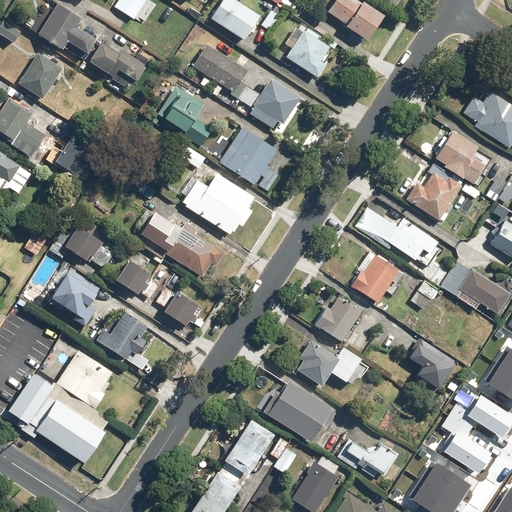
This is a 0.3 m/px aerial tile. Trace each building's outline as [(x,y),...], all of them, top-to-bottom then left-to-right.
[(119,0),(115,6),(134,18),(145,0),(119,0)] [(158,4),(151,0),(148,0),(140,14),(148,20),(158,4)] [(244,40),(260,14),(237,0),(221,0),(210,18),(244,40)] [(333,0),(327,10),(347,23),(346,25),(367,39),(384,14),(363,0),(361,2),(358,0),(333,0)] [(62,49),(63,47),(82,59),(95,38),(76,26),(82,17),(57,2),(37,33),(62,49)] [(280,16),(270,9),(260,25),(270,31),(280,16)] [(22,31),(2,19),(0,21),(0,33),(14,43),(22,31)] [(317,77),(326,64),(320,60),(329,46),(303,30),(289,52),(286,57),(317,77)] [(89,61),(107,71),(106,74),(129,89),(146,64),(123,48),(119,53),(101,42),(89,61)] [(233,91),(248,69),(208,43),(194,65),(233,91)] [(43,99),(62,68),(37,53),(18,84),(43,99)] [(278,120),(283,124),(300,96),(295,92),(271,78),(249,113),(273,128),(278,120)] [(195,117),(204,103),(176,86),(158,113),(185,130),(182,136),(199,146),(212,127),(195,117)] [(506,148),(509,144),(511,145),(511,106),(488,91),(481,102),(472,96),(461,112),(475,121),(472,126),(506,148)] [(0,135),(9,141),(8,143),(29,158),(45,134),(27,121),(33,113),(10,98),(5,106),(0,112),(0,135)] [(74,123),(59,113),(47,130),(62,140),(74,123)] [(254,184),(276,149),(241,127),(219,163),(254,184)] [(471,183),(483,164),(469,156),(475,146),(450,131),(433,157),(443,164),(442,167),(460,179),(461,177),(471,183)] [(100,153),(72,135),(55,161),(83,179),(100,153)] [(205,156),(183,143),(177,154),(199,167),(205,156)] [(0,175),(9,182),(20,165),(0,151),(0,175)] [(279,173),(271,168),(260,185),(267,191),(279,173)] [(404,199),(437,221),(460,185),(446,176),(444,180),(432,172),(422,187),(415,182),(404,199)] [(182,203),(199,214),(230,233),(254,195),(217,173),(208,186),(197,179),(182,203)] [(492,200),(504,181),(495,176),(483,195),(492,200)] [(497,198),(504,203),(511,190),(511,188),(505,184),(497,198)] [(186,220),(182,226),(179,223),(178,224),(154,210),(135,241),(163,257),(164,255),(201,277),(211,262),(216,265),(224,251),(195,232),(198,228),(186,220)] [(359,230),(386,248),(389,244),(413,260),(420,248),(428,253),(436,241),(400,217),(394,226),(371,211),(359,230)] [(511,259),(511,224),(504,219),(488,244),(511,259)] [(85,259),(89,254),(92,256),(102,241),(78,225),(70,237),(66,235),(61,243),(85,259)] [(21,247),(29,236),(21,231),(14,242),(21,247)] [(37,255),(47,238),(35,231),(25,248),(37,255)] [(349,285),(375,302),(397,269),(373,254),(362,271),(359,270),(349,285)] [(137,293),(150,272),(129,259),(116,280),(137,293)] [(447,268),(435,261),(425,276),(436,284),(447,268)] [(48,301),(61,309),(64,305),(77,313),(73,318),(86,326),(96,309),(88,304),(99,287),(79,274),(70,268),(48,301)] [(495,314),(508,294),(469,269),(456,289),(495,314)] [(160,285),(151,279),(141,292),(150,299),(160,285)] [(432,301),(439,290),(422,279),(415,290),(432,301)] [(174,292),(165,286),(156,302),(164,307),(174,292)] [(199,304),(176,290),(164,311),(186,325),(199,304)] [(424,311),(431,302),(415,291),(409,300),(424,311)] [(339,340),(361,307),(349,299),(346,303),(336,296),(328,308),(325,306),(314,323),(339,340)] [(110,334),(103,329),(97,340),(104,344),(126,358),(132,350),(137,353),(146,339),(140,336),(147,325),(125,311),(110,334)] [(295,369),(319,385),(329,371),(344,381),(345,380),(349,383),(354,376),(356,378),(365,365),(358,361),(359,359),(341,347),(334,356),(308,339),(296,357),(301,360),(295,369)] [(436,388),(451,365),(417,344),(408,358),(420,366),(414,373),(436,388)] [(511,348),(507,346),(483,382),(511,401),(511,348)] [(32,373),(7,410),(27,423),(28,421),(35,426),(33,430),(82,463),(109,423),(95,414),(96,411),(92,408),(103,393),(97,389),(110,371),(77,349),(52,386),(32,373)] [(307,441),(329,408),(287,380),(265,413),(307,441)] [(496,438),(511,415),(474,391),(461,411),(451,405),(439,424),(450,431),(438,450),(473,473),(487,452),(462,436),(471,421),(496,438)] [(396,414),(389,409),(379,425),(387,429),(396,414)] [(223,459),(246,474),(272,434),(249,419),(223,459)] [(426,436),(415,429),(406,442),(418,449),(426,436)] [(269,452),(277,458),(287,442),(279,437),(269,452)] [(382,475),(396,453),(379,442),(375,449),(366,451),(347,438),(335,455),(353,467),(358,459),(382,475)] [(272,465),(283,472),(295,454),(285,447),(272,465)] [(288,498),(310,511),(313,511),(337,475),(312,460),(288,498)] [(434,460),(409,496),(432,511),(449,511),(469,484),(434,460)] [(189,511),(190,511),(221,511),(239,485),(216,470),(189,511)] [(511,511),(511,487),(507,484),(489,511),(511,511)] [(397,511),(381,502),(376,510),(347,491),(333,511),(397,511)]
